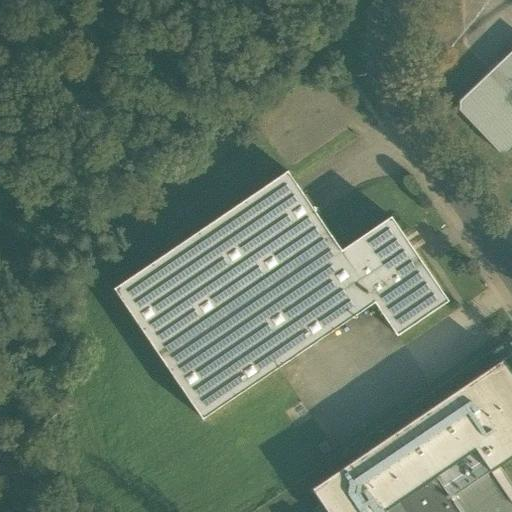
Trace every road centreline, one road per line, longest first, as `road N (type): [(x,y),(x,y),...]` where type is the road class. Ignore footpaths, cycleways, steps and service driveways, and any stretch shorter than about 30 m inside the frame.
road 1 (residential): [(393,0),(382,65),(402,111),(511,274)]
road 2 (unknown): [(511,315),(344,439)]
